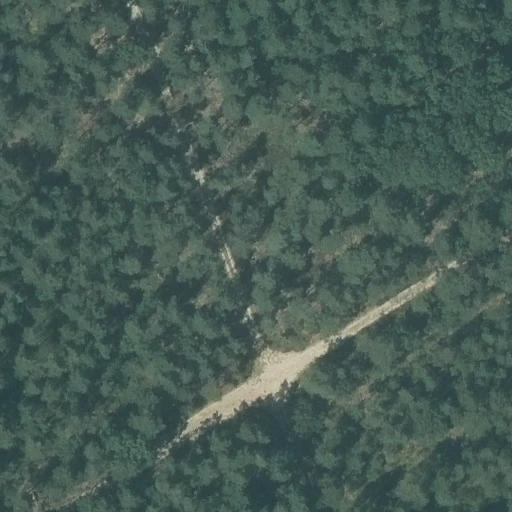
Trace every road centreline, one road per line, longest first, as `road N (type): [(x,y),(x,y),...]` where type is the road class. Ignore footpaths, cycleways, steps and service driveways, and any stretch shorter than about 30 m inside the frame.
road 1 (track): [(511,217),(46,511)]
road 2 (track): [(265,376),(122,0)]
road 3 (track): [(265,376),(316,511)]
